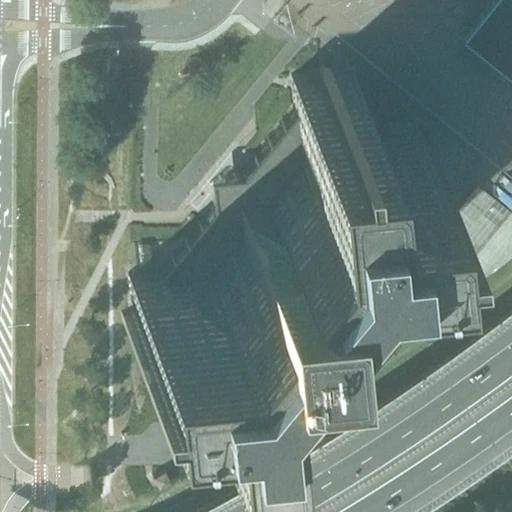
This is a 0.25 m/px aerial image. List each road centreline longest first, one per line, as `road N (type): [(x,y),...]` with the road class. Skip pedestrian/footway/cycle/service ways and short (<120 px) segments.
road 1 (motorway): [(511,342),(438,402),(271,511)]
road 2 (motorway): [(353,511),(511,398)]
